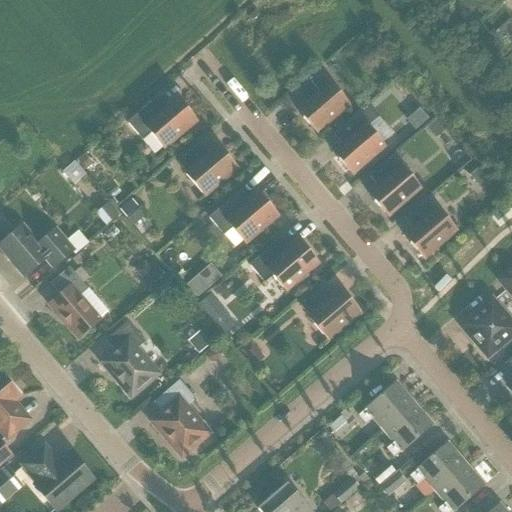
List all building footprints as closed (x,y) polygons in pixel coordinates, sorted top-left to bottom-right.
[(309,127),(310,126),(316,133),(349,105),(330,83),(329,84),(320,74),(297,93),(306,103),(297,111),(303,118),(302,119),(309,127)] [(197,121),(190,113),(191,113),(184,105),(183,106),(177,98),(168,106),(159,96),(127,124),(143,142),(151,135),(163,149),(197,121)] [(338,160),(345,168),(352,175),(385,147),(366,125),(368,124),(358,113),(333,135),(341,145),(332,152),(339,160),(338,160)] [(427,128),(436,139),(446,131),(437,120),(427,128)] [(204,197),(237,168),(231,161),(231,160),(225,152),(224,153),(217,146),(208,154),(200,144),(177,163),(186,173),(185,174),(204,197)] [(420,188),(401,166),(400,167),(391,157),(368,176),(377,186),(368,194),(374,202),(380,210),(381,209),(387,217),(420,188)] [(464,171),(474,182),(483,174),(473,163),(464,171)] [(208,219),(224,237),(232,230),(245,244),(278,216),(272,209),(272,208),(266,200),(265,201),(259,193),(249,201),(241,191),(208,219)] [(118,208),(125,217),(138,208),(130,198),(118,208)] [(410,244),(416,252),(417,251),(423,259),(456,230),(437,208),(435,209),(427,199),(404,218),(413,228),(404,236),(410,244)] [(106,222),(114,217),(104,202),(96,208),(106,222)] [(0,246),(26,277),(46,260),(54,269),(74,252),(55,230),(37,245),(22,227),(0,245),(0,246)] [(318,263),(312,256),(313,255),(306,248),(305,248),(299,241),(290,248),(281,238),(249,266),(264,284),(273,277),(285,292),(318,263)] [(135,269),(151,284),(165,270),(148,255),(135,269)] [(511,265),(495,281),(511,299),(511,298),(511,265)] [(60,296),(50,304),(79,339),(99,322),(98,321),(107,313),(88,290),(69,268),(50,284),(60,296)] [(327,340),(360,312),(354,304),(348,296),(347,297),(341,289),(331,297),(323,287),(300,306),(309,316),(308,317),(327,340)] [(198,303),(217,326),(228,317),(210,294),(198,303)] [(462,327),(479,347),(477,348),(488,360),(502,348),(501,346),(511,336),(511,324),(492,301),(462,327)] [(116,352),(101,365),(111,376),(112,375),(131,397),(157,375),(136,350),(145,343),(128,323),(106,341),(116,352)] [(188,341),(199,354),(210,344),(199,331),(188,341)] [(257,341),(246,347),(252,360),(263,355),(257,341)] [(0,429),(8,438),(28,421),(13,403),(20,397),(0,372),(0,429)] [(187,409),(197,401),(179,381),(154,403),(163,414),(151,424),(161,436),(163,434),(182,456),(208,434),(187,409)] [(414,405),(396,384),(365,410),(366,410),(358,416),(366,425),(373,419),(383,431),(414,405)] [(401,452),(432,426),(414,405),(383,431),(394,443),(386,450),(394,458),(401,452)] [(355,421),(347,412),(329,427),(337,436),(355,421)] [(0,465),(13,455),(0,439),(0,465)] [(466,465),(448,444),(417,470),(417,471),(410,477),(417,486),(425,479),(435,492),(466,465)] [(89,481),(69,458),(60,466),(44,448),(24,466),(39,483),(38,484),(58,508),(89,481)] [(453,511),(484,487),(466,465),(435,492),(445,504),(438,510),(439,511),(453,511)] [(331,493),(340,504),(359,487),(351,477),(331,493)] [(259,511),(311,511),(287,484),(257,509),(259,511)]
